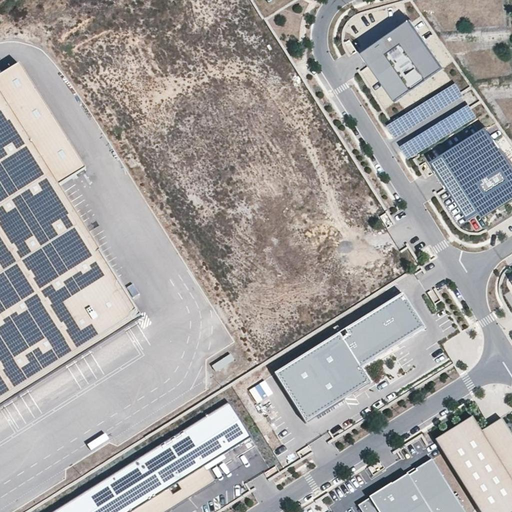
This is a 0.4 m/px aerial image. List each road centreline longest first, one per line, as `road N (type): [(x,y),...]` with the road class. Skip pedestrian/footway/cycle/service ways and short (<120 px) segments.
road 1 (residential): [(460,276),(324,60),(318,36),(339,0)]
road 2 (residential): [(266,511),(510,358)]
